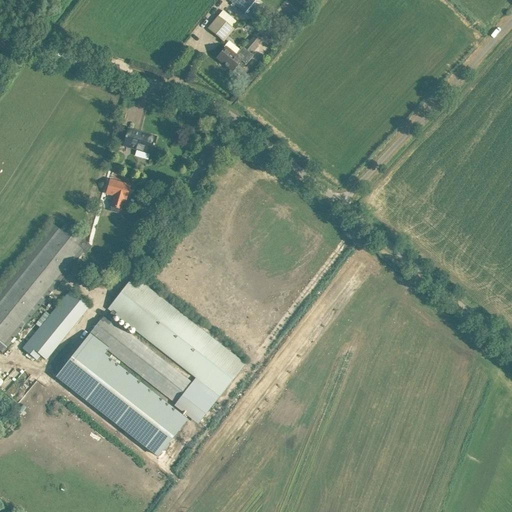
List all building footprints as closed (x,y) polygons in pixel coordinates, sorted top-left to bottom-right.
[(228,0),(245,13),(256,1),(254,0),(228,0)] [(233,28),(218,16),(208,28),(223,41),(233,28)] [(254,35),(243,48),(249,53),(260,41),(254,35)] [(226,48),(223,51),(217,58),(232,71),(241,60),(246,64),(253,56),(249,53),(243,48),(242,47),(235,56),(226,48)] [(127,128),(122,147),(151,155),(156,137),(155,139),(142,135),(143,133),(127,128)] [(110,174),(104,192),(119,197),(125,178),(110,174)] [(0,351),(2,353),(6,347),(3,345),(77,253),(76,253),(81,247),(87,252),(92,246),(85,240),(74,231),(67,226),(69,224),(62,219),(58,224),(53,223),(50,221),(0,283),(0,351)] [(108,310),(111,312),(107,317),(104,315),(89,335),(56,377),(126,432),(157,457),(176,432),(186,420),(104,355),(108,349),(176,403),(174,406),(197,425),(219,397),(246,363),(135,276),(108,310)] [(44,323),(63,338),(88,306),(70,291),(44,323)] [(63,338),(44,323),(23,349),(37,360),(40,356),(45,360),(63,338)] [(0,380),(4,383),(11,373),(2,367),(0,369),(0,380)]
